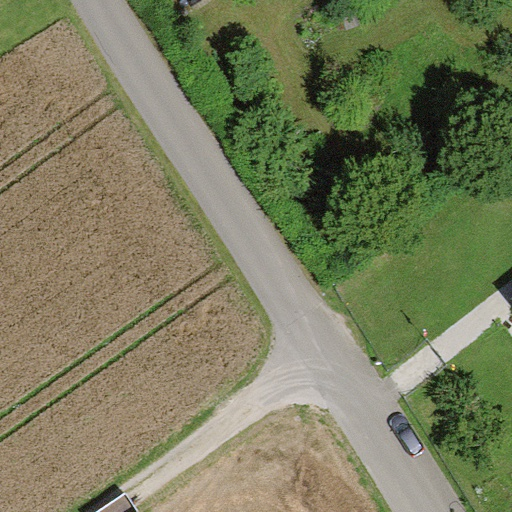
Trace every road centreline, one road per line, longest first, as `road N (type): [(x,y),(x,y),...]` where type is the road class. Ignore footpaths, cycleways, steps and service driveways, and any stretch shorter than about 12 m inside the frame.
road 1 (unclassified): [(104,0),(299,307)]
road 2 (track): [(326,351),(100,511)]
road 3 (unclassified): [(428,511),(299,307)]
